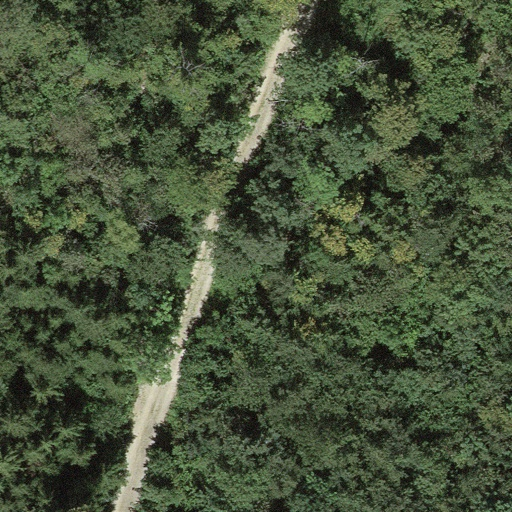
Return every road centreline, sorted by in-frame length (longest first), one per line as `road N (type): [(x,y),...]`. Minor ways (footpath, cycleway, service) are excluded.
road 1 (track): [(305,0),(204,279),(155,387)]
road 2 (track): [(204,279),(299,225),(383,155),(409,116),(365,0)]
road 3 (track): [(121,511),(155,387)]
